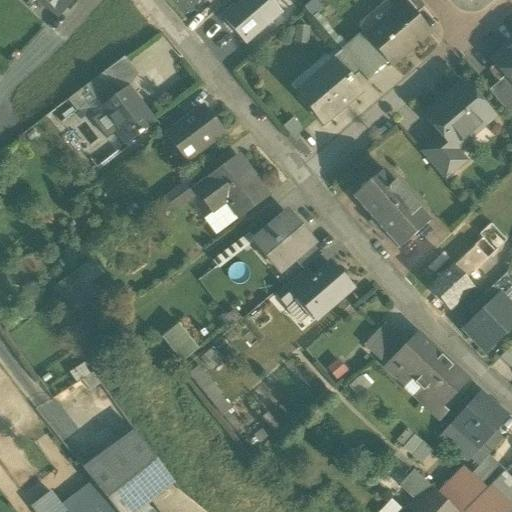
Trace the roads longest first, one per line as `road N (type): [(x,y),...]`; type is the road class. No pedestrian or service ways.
road 1 (residential): [(301,178),(407,298),(511,398)]
road 2 (residential): [(151,0),(301,178)]
road 3 (residential): [(301,178),(467,40)]
